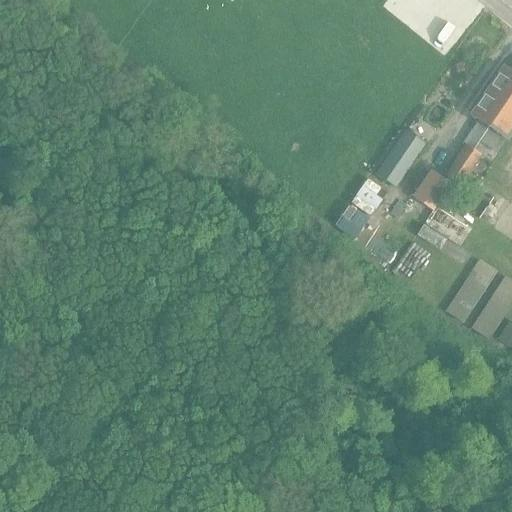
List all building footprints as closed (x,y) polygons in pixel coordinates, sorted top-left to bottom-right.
[(472,151),(478,143),(477,142),(511,90),(511,74),(502,68),(469,117),(477,122),(462,144),(464,146),(443,176),(451,182),(472,151)] [(511,132),(511,90),(477,142),(478,143),(491,152),(501,137),(507,141),(511,132)] [(395,189),(425,144),(406,131),(375,176),(395,189)] [(353,164),(353,163),(352,157),(350,151),(347,146),(343,141),(338,138),(333,135),(328,134),(322,134),(315,135),(310,137),(305,141),(301,144),(299,148),(296,153),(295,159),(294,164),(295,169),(297,176),(300,181),(304,185),(309,189),(314,191),(320,192),(325,193),(329,192),(336,190),(341,187),(345,184),(348,180),(351,175),(352,170),(353,164)] [(480,156),(472,151),(451,182),(459,187),(480,156)] [(430,211),(448,185),(429,172),(412,198),(430,211)] [(367,177),(352,202),(373,215),(388,190),(367,177)] [(353,240),(367,221),(348,207),(334,227),(353,240)] [(437,209),(426,226),(459,247),(470,230),(437,209)] [(423,226),(416,235),(439,250),(446,241),(423,226)] [(461,324),(495,272),(478,261),(445,313),(461,324)] [(487,341),(511,302),(511,283),(503,277),(469,329),(487,341)] [(511,350),(511,324),(508,322),(496,341),(511,350)]
